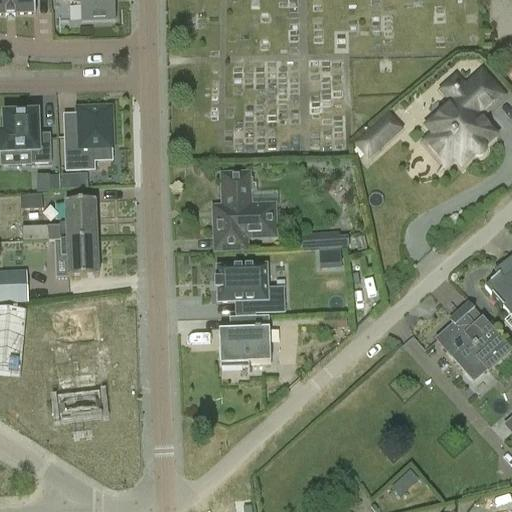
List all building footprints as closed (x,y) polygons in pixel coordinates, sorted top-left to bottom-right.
[(0,0),(0,18),(35,17),(33,0),(0,0)] [(49,0),(50,2),(80,8),(81,26),(114,24),(112,0),(49,0)] [(460,168),(472,157),(473,158),(474,159),(476,159),(478,159),(479,159),(481,158),(481,157),(482,156),(483,155),(483,153),(483,151),(482,150),(481,149),(487,144),(474,129),(481,124),(477,120),(501,99),(480,76),(463,92),(454,82),(441,93),(452,105),(425,129),(432,137),(423,145),(444,168),(453,160),(460,168)] [(77,138),(64,138),(65,174),(93,173),(92,152),(111,151),(110,110),(76,112),(77,138)] [(3,136),(0,136),(0,154),(0,157),(30,156),(30,168),(50,167),(49,137),(37,137),(37,115),(3,117),(3,136)] [(403,132),(388,115),(353,146),(368,163),(403,132)] [(248,210),(248,199),(247,174),(222,174),(223,211),(213,211),(215,254),(245,252),(245,240),(271,239),(271,227),(273,227),(272,213),(270,213),(270,209),(248,210)] [(49,177),(35,178),(36,196),(49,195),(49,177)] [(42,210),(41,197),(19,199),(21,212),(42,210)] [(22,245),(53,244),(96,241),(95,205),(63,206),(64,226),(59,226),(59,228),(21,230),(22,245)] [(339,251),(339,235),(317,236),(317,239),(309,239),(310,253),(339,251)] [(55,280),(67,280),(67,281),(98,280),(96,241),(53,244),(55,280)] [(282,291),(268,291),(267,267),(215,269),(216,283),(214,283),(214,292),(216,292),(217,305),(254,304),(254,316),(282,315),(282,301),(282,291)] [(0,306),(28,305),(26,272),(0,273),(0,306)] [(498,277),(483,290),(511,322),(511,275),(502,282),(498,277)] [(89,310),(48,315),(49,325),(49,327),(50,335),(50,336),(53,362),(53,364),(54,371),(54,373),(59,420),(100,416),(98,396),(96,396),(95,387),(97,386),(89,310)] [(0,311),(0,377),(20,379),(25,314),(0,311)] [(228,321),(229,334),(218,334),(219,369),(269,367),(267,319),(228,321)] [(472,330),(462,320),(436,343),(472,385),(485,374),(486,376),(489,373),(511,355),(482,322),(472,330)] [(511,420),(503,428),(511,438),(511,420)]
